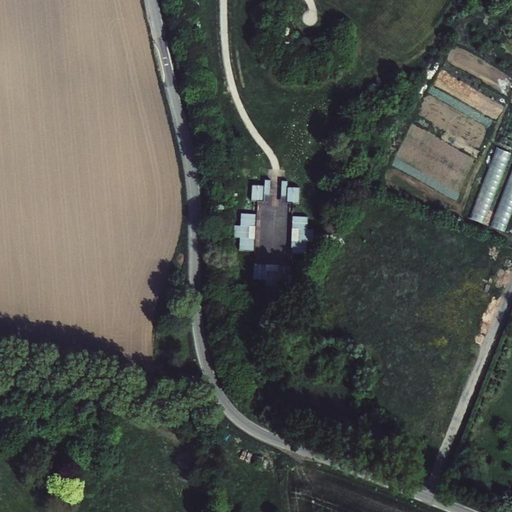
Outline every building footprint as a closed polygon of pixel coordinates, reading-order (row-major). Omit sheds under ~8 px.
[(251,188),(251,203),(264,204),(264,197),(270,197),(270,182),(264,182),(264,188),(263,188),(251,188)] [(280,183),(280,197),(285,197),(285,205),(298,205),(299,190),(287,189),(287,183),(280,183)] [(256,229),(256,217),(240,216),(240,228),(234,228),(233,241),(239,241),(239,253),(255,254),(255,241),(250,241),(250,229),(256,229)] [(308,218),(292,218),(291,230),(297,230),(296,243),(291,243),(291,255),(306,256),(307,243),(313,244),(314,231),(307,231),(308,218)] [(266,266),(253,266),(253,282),(265,282),(265,288),(278,289),(278,283),(290,283),(290,267),(278,267),(278,272),(265,272),(266,266)]
